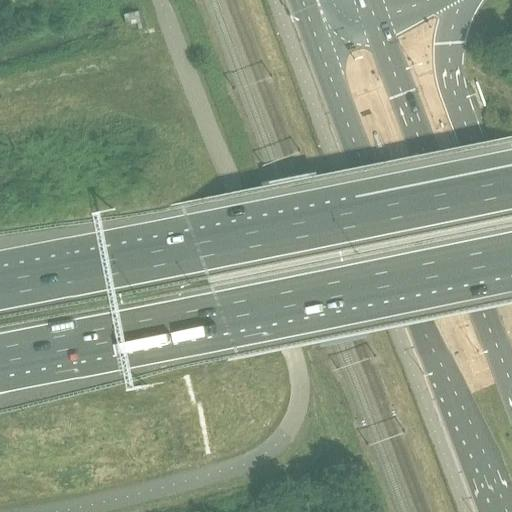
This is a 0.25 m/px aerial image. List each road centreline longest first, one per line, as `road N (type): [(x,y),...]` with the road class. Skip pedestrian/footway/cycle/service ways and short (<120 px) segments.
road 1 (unclassified): [(53,511),(246,463),(282,437),(296,406),(298,366),(286,328),(159,0)]
road 2 (primary): [(305,20),(498,511)]
road 3 (motorway): [(511,185),(0,287)]
road 4 (motorway): [(0,355),(511,253)]
road 5 (primary): [(511,386),(376,24)]
road 6 (motorway): [(511,250),(451,82),(449,43),(465,0)]
